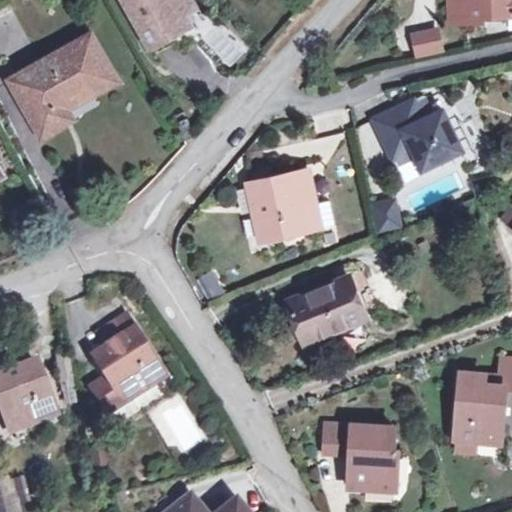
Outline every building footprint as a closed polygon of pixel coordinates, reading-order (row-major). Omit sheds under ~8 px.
[(125,0),(150,45),(184,26),(177,12),(193,2),(192,0),(125,0)] [(449,0),(451,24),(466,23),(464,0),(449,0)] [(511,0),(464,0),(466,23),(483,22),(483,17),(511,15),(511,0)] [(409,31),(413,58),(444,53),(439,26),(409,31)] [(90,35),(11,79),(41,133),(64,121),(55,105),(91,83),(95,90),(115,78),(90,35)] [(65,106),(95,90),(91,83),(55,105),(64,121),(71,118),(65,106)] [(415,99),(400,107),(413,112),(418,122),(424,119),(415,99)] [(400,107),(371,121),(389,161),(410,151),(419,171),(453,155),(448,144),(459,139),(445,109),(424,119),(418,122),(413,112),(400,107)] [(186,118),(177,121),(183,138),(193,133),(186,118)] [(464,150),(459,139),(448,144),(453,155),(464,150)] [(413,161),(397,166),(401,180),(418,176),(413,161)] [(307,172),(249,184),(261,239),(308,228),(333,223),(330,203),(314,206),(307,172)] [(368,203),(376,233),(402,227),(394,196),(368,203)] [(511,226),(511,206),(502,219),(511,226)] [(207,298),(222,291),(213,271),(198,277),(207,298)] [(287,301),(304,343),(366,320),(349,277),(287,301)] [(164,376),(124,314),(98,331),(106,345),(92,354),(115,390),(129,381),(137,394),(164,376)] [(461,374),(454,452),(476,454),(477,440),(503,443),(507,389),(511,389),(511,359),(502,359),(500,377),(461,374)] [(35,361),(0,374),(0,404),(5,417),(19,411),(25,426),(55,414),(35,361)] [(123,402),(137,394),(129,381),(115,390),(123,402)] [(11,432),(25,426),(19,411),(5,417),(11,432)] [(395,427),(325,424),(324,453),(350,454),(348,488),(396,491),(398,450),(393,451),(395,427)] [(15,477),(0,484),(0,511),(13,511),(29,504),(15,477)] [(364,494),(364,504),(395,503),(395,494),(364,494)] [(203,511),(190,495),(168,511),(246,511),(238,501),(223,511),(203,511)]
